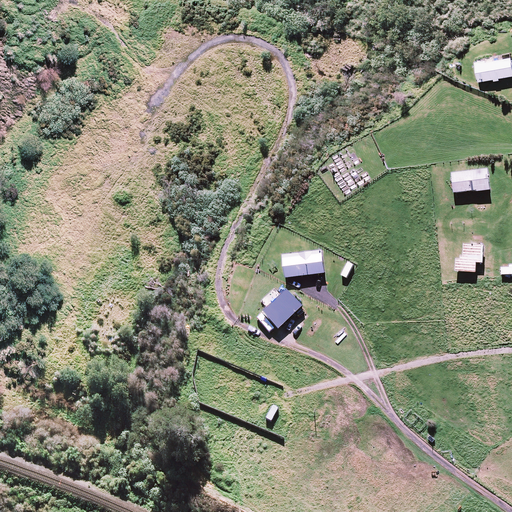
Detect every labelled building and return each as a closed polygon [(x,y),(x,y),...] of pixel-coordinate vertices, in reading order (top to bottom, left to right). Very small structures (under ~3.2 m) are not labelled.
[(480,82),(496,80),(496,82),(501,81),(501,79),(511,77),(511,59),(478,65),(480,82)] [(461,257),(461,260),(458,260),(457,273),(477,274),(477,264),(484,264),(485,246),(464,245),(464,257),(461,257)] [(284,253),(285,257),(288,279),(326,274),(324,252),(288,256),(288,253),(284,253)] [(316,380),(308,377),(304,388),(312,391),(316,380)] [(293,407),(228,385),(222,403),(262,417),(262,427),(284,434),(293,407)]
